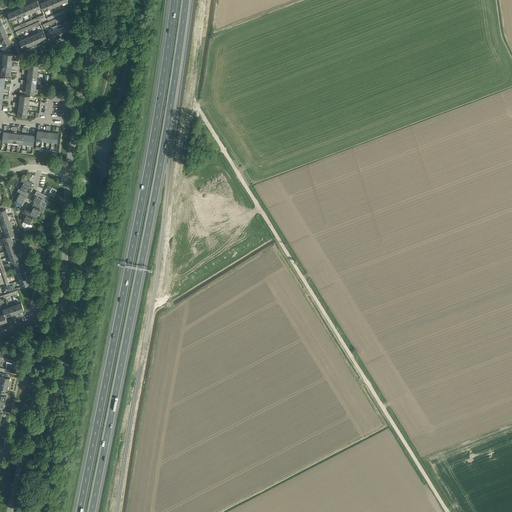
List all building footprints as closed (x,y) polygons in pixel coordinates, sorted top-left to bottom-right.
[(37,0),(31,3),(35,10),(41,8),(37,0)] [(53,0),(48,0),(47,1),(50,8),(56,5),(53,0)] [(50,8),(47,1),(41,3),(44,11),(50,8)] [(31,3),(26,6),(29,13),(35,10),(31,3)] [(26,6),(20,8),(23,15),(29,13),(26,6)] [(20,8),(14,11),(17,18),(23,15),(20,8)] [(17,18),(14,11),(8,13),(11,21),(17,18)] [(71,23),(65,26),(68,33),(74,30),(71,23)] [(65,26),(59,28),(62,36),(68,33),(65,26)] [(49,32),(47,33),(48,36),(50,41),(56,38),(53,31),(52,31),(51,28),(48,30),(49,32)] [(59,28),(53,31),(56,38),(62,36),(59,28)] [(43,30),(37,33),(41,41),(47,38),(43,30)] [(37,33),(31,36),(35,43),(41,41),(37,33)] [(8,36),(1,39),(3,45),(11,42),(8,36)] [(31,36),(26,38),(29,46),(35,43),(31,36)] [(29,46),(26,38),(20,41),(23,48),(29,46)] [(22,184),(20,189),(26,192),(29,186),(30,186),(32,182),(22,178),(20,183),(22,184)] [(17,199),(16,202),(21,205),(23,202),(26,196),(27,197),(29,193),(26,192),(20,189),(19,188),(16,193),(19,195),(16,199),(17,199)] [(33,201),(34,202),(45,207),(47,202),(44,201),(47,196),(37,191),(35,194),(36,195),(33,201)] [(34,206),(31,212),(37,215),(39,211),(42,212),(45,207),(34,202),(33,206),(34,206)] [(0,211),(0,216),(1,218),(8,215),(6,209),(0,211)] [(26,215),(23,221),(27,222),(24,227),(30,230),(33,225),(30,224),(32,219),(34,221),(37,215),(31,212),(27,210),(25,214),(26,215)] [(1,218),(3,224),(10,221),(8,215),(1,218)] [(5,230),(12,228),(10,221),(3,224),(0,224),(0,226),(1,231),(5,230)] [(11,235),(14,234),(12,228),(5,230),(6,234),(2,235),(3,238),(11,235)] [(3,238),(5,244),(13,241),(11,235),(3,238)] [(5,244),(7,250),(15,247),(13,241),(5,244)] [(7,250),(9,256),(17,254),(15,247),(7,250)] [(9,256),(12,262),(19,260),(17,254),(9,256)] [(13,262),(16,268),(23,265),(21,259),(19,260),(12,262),(13,262)] [(16,268),(18,274),(25,271),(23,265),(16,268)] [(18,274),(20,280),(27,278),(25,271),(18,274)] [(27,278),(20,280),(22,286),(29,284),(27,278)] [(21,303),(15,305),(18,312),(24,310),(21,303)] [(15,305),(9,307),(11,314),(18,312),(15,305)] [(3,309),(4,314),(5,316),(11,314),(9,307),(3,309)] [(0,359),(7,360),(9,352),(2,351),(0,359)] [(9,352),(7,360),(13,361),(15,354),(9,352)] [(0,379),(0,381),(9,383),(10,378),(6,377),(7,375),(7,376),(7,375),(5,375),(4,376),(1,376),(0,379)] [(9,383),(0,381),(0,389),(5,391),(5,389),(8,389),(9,383)]
